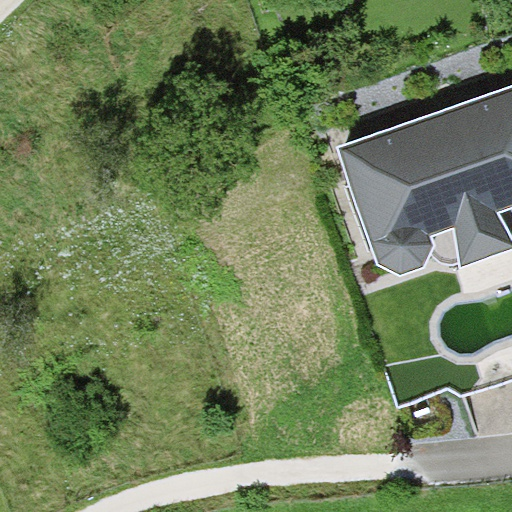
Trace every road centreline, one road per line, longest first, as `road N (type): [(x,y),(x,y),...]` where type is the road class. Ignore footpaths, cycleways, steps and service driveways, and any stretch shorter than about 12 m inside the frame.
road 1 (residential): [(295,473),(511,456)]
road 2 (track): [(93,511),(199,479),(295,473)]
